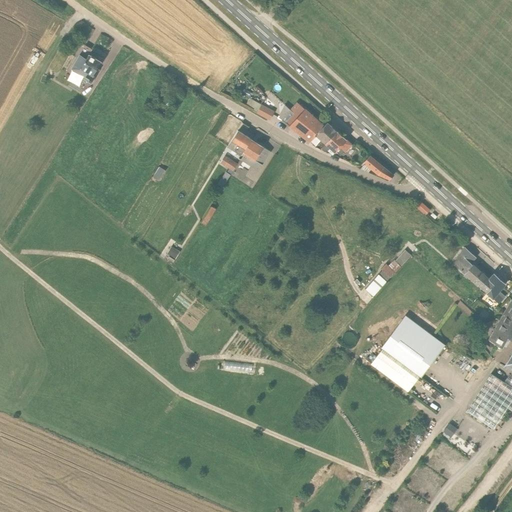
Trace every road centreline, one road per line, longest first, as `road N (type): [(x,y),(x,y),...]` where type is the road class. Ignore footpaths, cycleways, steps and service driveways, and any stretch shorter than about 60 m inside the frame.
road 1 (unclassified): [(422,176),(401,189),(304,148),(83,11)]
road 2 (primary): [(422,176),(226,0)]
road 3 (primary): [(511,258),(422,176)]
